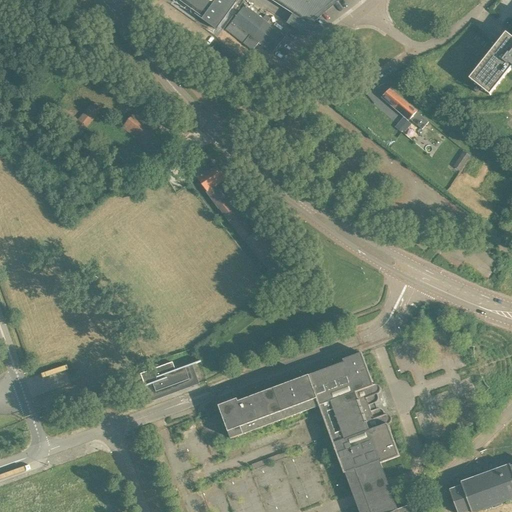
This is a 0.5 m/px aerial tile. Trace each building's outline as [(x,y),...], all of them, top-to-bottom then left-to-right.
[(238,0),(178,0),(179,0),(203,18),(202,20),(217,31),(238,0)] [(270,0),(307,24),(335,0),(270,0)] [(262,19),(245,6),(225,30),(252,51),(259,43),(272,54),(285,37),(268,23),(271,19),(266,15),(262,19)] [(469,79),(490,96),(511,67),(511,37),(506,33),(469,79)] [(417,112),(390,90),(383,97),(410,120),(417,112)] [(77,140),(100,113),(90,105),(68,132),(77,140)] [(165,114),(163,112),(157,121),(173,132),(179,124),(167,116),(165,114)] [(429,123),(417,112),(410,120),(422,130),(429,123)] [(156,155),(167,140),(133,114),(122,128),(131,135),(131,136),(156,155)] [(403,118),(397,125),(405,132),(411,125),(403,118)] [(464,152),(453,167),(460,171),(470,156),(464,152)] [(234,187),(218,167),(207,174),(206,173),(197,179),(220,210),(245,242),(244,242),(260,263),(271,276),(284,267),(273,253),(278,249),(263,228),(254,234),(237,217),(215,186),(222,181),(229,190),(228,191),(237,204),(244,200),(234,187)] [(511,203),(510,202),(502,212),(506,215),(511,207),(511,203)] [(263,220),(255,212),(250,217),(257,225),(263,220)] [(219,407),(221,414),(231,440),(242,435),(319,407),(344,475),(345,474),(359,511),(414,511),(412,505),(397,511),(380,464),(399,457),(387,425),(389,425),(390,424),(391,422),(392,420),(391,418),(391,417),(389,416),(388,415),(386,415),(384,415),(384,414),(384,412),(382,411),(381,410),(379,410),(377,410),(375,404),(376,403),(378,402),(378,400),(379,398),(378,396),(377,395),(378,394),(379,394),(379,393),(380,392),(380,391),(380,390),(380,389),(380,388),(379,387),(378,386),(377,385),(376,385),(375,385),(374,385),(373,385),(361,354),(343,360),(343,363),(238,402),(237,400),(219,407)] [(171,363),(139,375),(144,387),(151,385),(154,393),(188,380),(183,367),(174,371),(171,363)] [(469,511),(471,511),(479,511),(511,500),(511,466),(500,469),(461,484),(462,487),(450,491),(457,511),(469,511)]
